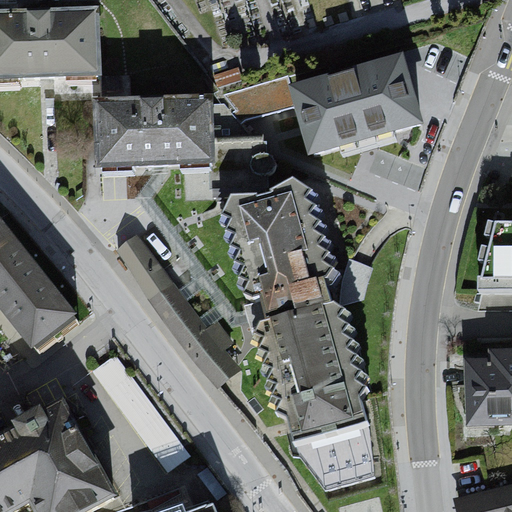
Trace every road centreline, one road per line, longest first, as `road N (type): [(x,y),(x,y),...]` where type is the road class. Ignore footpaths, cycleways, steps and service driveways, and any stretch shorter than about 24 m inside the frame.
road 1 (tertiary): [(511,40),(450,197),(425,307),(420,391),(430,511)]
road 2 (unclassified): [(278,511),(100,274),(0,166)]
road 3 (unknown): [(0,394),(101,313)]
